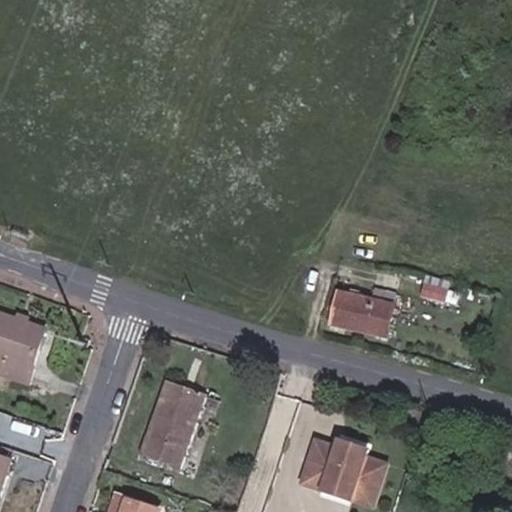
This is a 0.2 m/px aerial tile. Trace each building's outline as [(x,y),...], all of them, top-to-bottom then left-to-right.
[(381,296),(351,289),(344,326),(401,340),(410,280),(386,275),(381,296)] [(55,330),(0,309),(0,358),(11,363),(9,378),(40,388),(55,330)] [(217,396),(175,381),(150,455),(194,468),(217,396)] [(223,475),(251,402),(237,397),(209,469),(223,475)] [(349,446),(325,437),(310,483),(387,511),(401,465),(382,459),(384,449),(352,438),(349,446)] [(5,511),(22,461),(0,453),(0,511),(5,511)] [(511,457),(503,490),(511,492),(511,457)] [(185,511),(187,508),(145,494),(139,511),(140,511),(185,511)]
